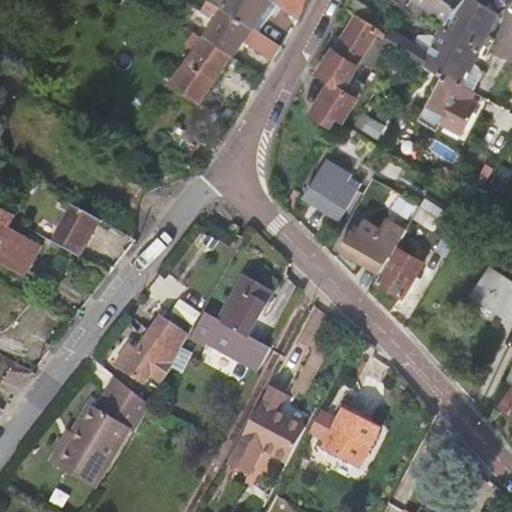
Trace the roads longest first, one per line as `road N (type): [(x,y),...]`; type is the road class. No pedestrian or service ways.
road 1 (tertiary): [(212,175),(511,476)]
road 2 (tertiary): [(0,448),(212,175)]
road 3 (tertiary): [(212,175),(325,0)]
